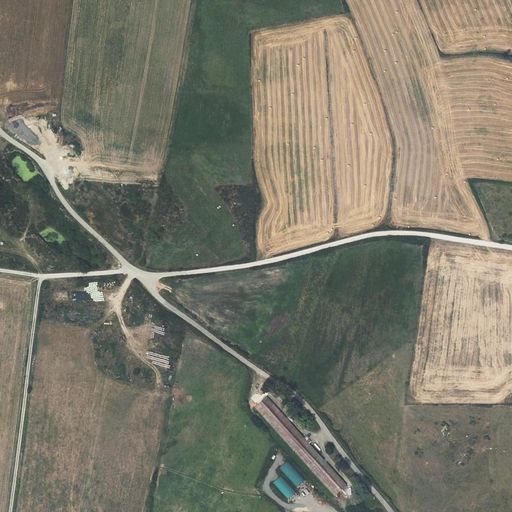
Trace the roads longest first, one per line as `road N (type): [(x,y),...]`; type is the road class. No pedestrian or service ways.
road 1 (unclassified): [(511,248),(382,233),(261,263),(144,276)]
road 2 (unclassified): [(144,276),(155,295),(298,399),(389,511)]
road 3 (track): [(40,276),(10,511)]
road 4 (unclassified): [(0,133),(40,164),(68,210),(144,276)]
road 5 (unclassified): [(144,276),(0,270)]
